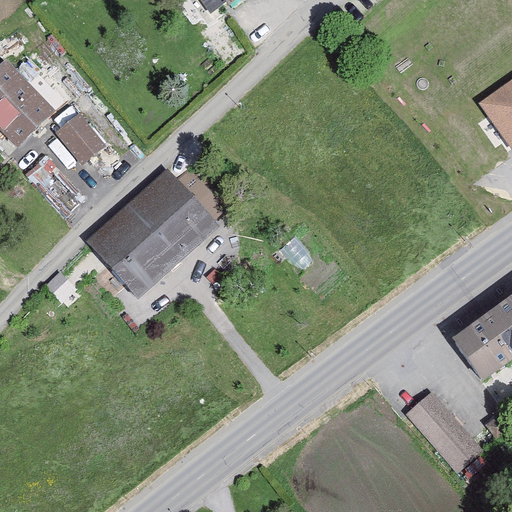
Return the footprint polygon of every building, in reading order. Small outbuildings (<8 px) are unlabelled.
[(235,0),(243,10),(256,0),(235,0)] [(0,81),(0,125),(28,154),(62,121),(12,70),(0,81)] [(511,151),(511,86),(483,106),(511,151)] [(61,140),(89,171),(112,151),(84,119),(61,140)] [(144,303),(225,230),(172,172),(91,245),(144,303)] [(490,385),(511,368),(511,301),(457,340),(490,385)] [(410,418),(458,477),(485,455),(436,396),(410,418)]
